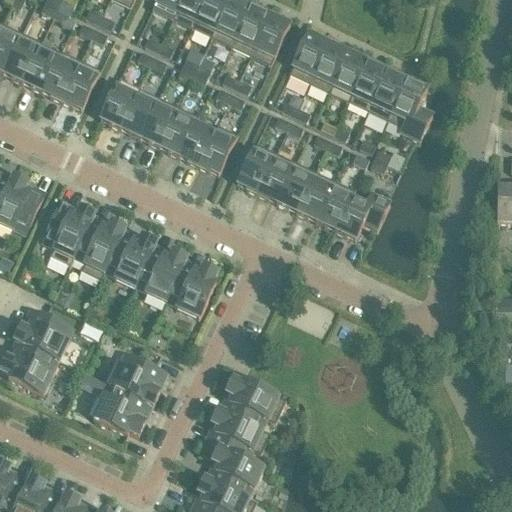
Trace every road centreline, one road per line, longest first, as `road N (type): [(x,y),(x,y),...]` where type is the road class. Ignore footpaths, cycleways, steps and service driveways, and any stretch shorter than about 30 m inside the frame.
road 1 (residential): [(263,247),(139,501),(0,434)]
road 2 (residential): [(263,247),(0,126)]
road 3 (residential): [(475,134),(433,332)]
road 4 (residential): [(433,332),(263,247)]
road 5 (residential): [(433,332),(511,492)]
road 6 (residential): [(505,0),(475,134)]
